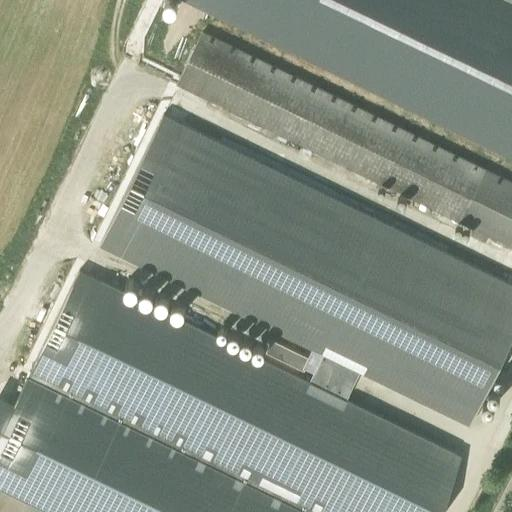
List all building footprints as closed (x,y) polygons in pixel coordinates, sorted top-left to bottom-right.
[(511,0),(191,0),(511,156),(511,0)] [(177,82),(462,221),(475,227),(472,234),(485,241),(488,233),(511,244),(511,181),(487,170),(202,31),(177,82)] [(511,283),(164,114),(101,243),(233,307),(248,315),(324,352),(360,370),(470,423),(511,337),(511,283)] [(426,511),(456,452),(347,398),(360,370),(324,352),(310,381),(80,269),(6,420),(0,432),(0,485),(55,511),(426,511)] [(266,350),(305,368),(306,366),(304,365),(309,355),(272,337),(266,350)]
